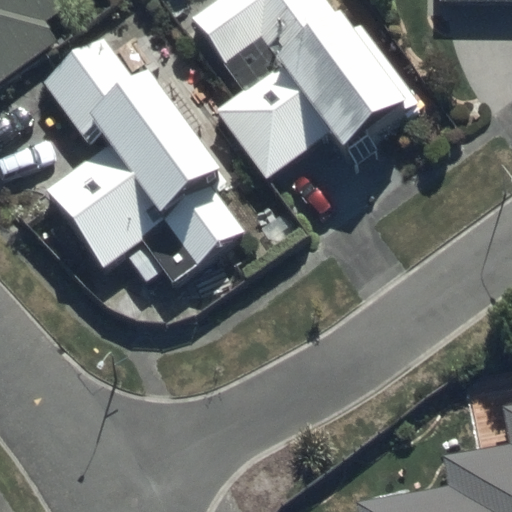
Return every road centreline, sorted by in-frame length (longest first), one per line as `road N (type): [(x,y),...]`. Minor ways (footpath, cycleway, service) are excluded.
road 1 (residential): [(110,498),(511,243)]
road 2 (residential): [(0,345),(51,399),(110,498)]
